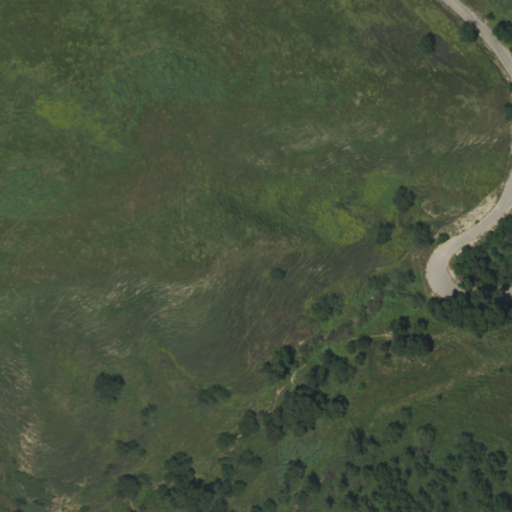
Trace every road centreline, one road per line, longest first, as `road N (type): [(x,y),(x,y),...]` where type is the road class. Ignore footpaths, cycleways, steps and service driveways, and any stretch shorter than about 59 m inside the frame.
road 1 (residential): [(440,291),(389,319),(383,337),(437,342),(485,370),(354,427),(280,511)]
road 2 (residential): [(448,0),(511,66),(507,210),(442,260),(437,285),(444,299),(464,305),(511,297)]
